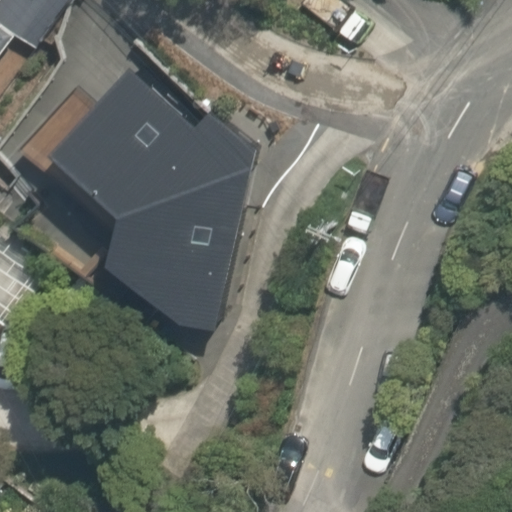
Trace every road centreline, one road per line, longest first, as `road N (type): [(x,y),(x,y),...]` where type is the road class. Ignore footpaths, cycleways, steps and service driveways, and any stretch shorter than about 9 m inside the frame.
road 1 (residential): [(302,511),(346,418),(378,286),(446,112)]
road 2 (residential): [(446,112),(341,90),(269,62),(189,0)]
